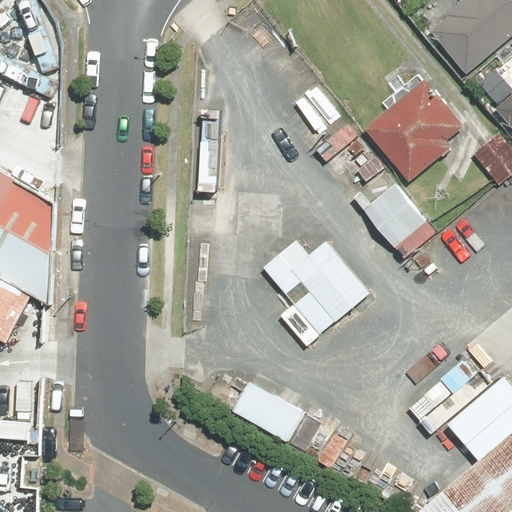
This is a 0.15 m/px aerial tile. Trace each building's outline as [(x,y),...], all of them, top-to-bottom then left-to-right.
[(511,0),(465,0),(435,26),(474,71),(511,38),(511,0)] [(434,75),(371,126),(416,182),(480,131),(434,75)] [(511,96),(501,106),(511,119),(511,96)] [(227,193),(230,111),(209,110),(206,192),(227,193)] [(364,137),(353,124),(323,149),(335,162),(364,137)] [(511,144),(505,134),(478,153),(504,188),(511,181),(511,144)] [(65,211),(0,169),(0,271),(52,302),(65,211)] [(393,179),(364,203),(405,253),(434,230),(393,179)] [(264,263),(324,333),(374,292),(329,239),(315,251),(300,233),(264,263)] [(478,456),(420,505),(432,511),(511,511),(511,373),(507,367),(446,419),(478,456)] [(253,378),(237,408),(292,438),(308,408),(253,378)]
